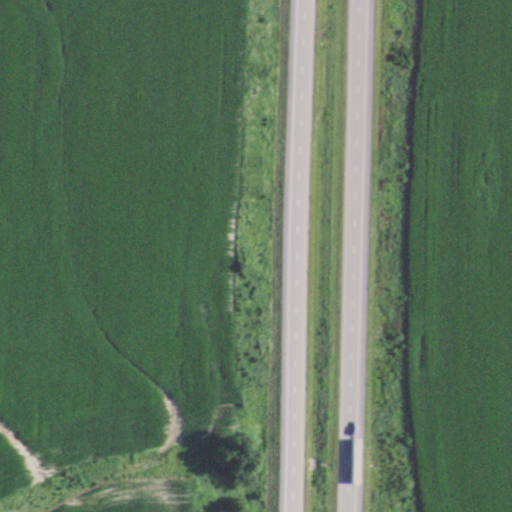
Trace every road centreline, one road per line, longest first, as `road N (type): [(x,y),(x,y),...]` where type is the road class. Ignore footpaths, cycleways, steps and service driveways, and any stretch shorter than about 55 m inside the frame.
road 1 (trunk): [(351,511),(363,0)]
road 2 (trunk): [(302,0),(291,511)]
